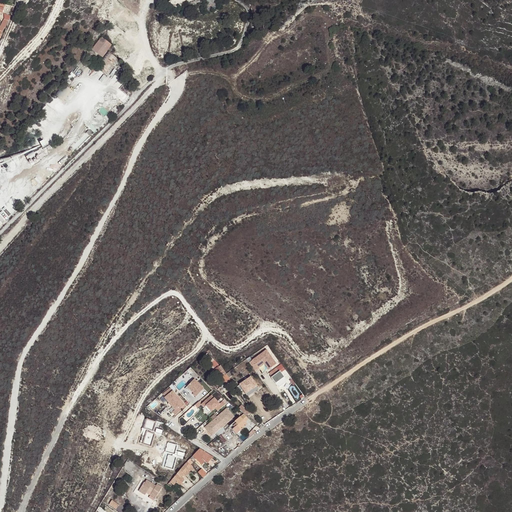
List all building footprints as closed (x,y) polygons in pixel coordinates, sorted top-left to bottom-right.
[(8,9),(3,8),(3,10),(0,10),(0,9),(0,15),(7,18),(8,15),(6,14),(8,9)] [(112,46),(103,39),(101,38),(92,50),(95,53),(103,58),(112,46)] [(119,61),(108,53),(96,68),(107,76),(119,61)] [(54,96),(63,103),(65,104),(74,92),(71,90),(63,84),(54,96)] [(20,154),(17,150),(10,154),(12,158),(20,154)] [(268,353),(253,363),(259,370),(266,366),(270,371),(277,366),(268,353)] [(210,365),(215,361),(210,356),(206,360),(210,365)] [(226,385),(232,380),(230,378),(227,373),(225,371),(223,372),(220,368),(221,368),(220,366),(215,371),(226,385)] [(280,372),(277,368),(270,373),(272,377),(280,372)] [(227,373),(230,378),(234,375),(232,373),(235,371),(234,369),(227,373)] [(287,380),(280,371),(280,372),(272,377),(272,378),(278,386),(286,380),(287,380)] [(249,380),(254,388),(257,386),(251,378),(249,380)] [(194,379),(187,387),(194,393),(193,394),(196,397),(204,389),(194,379)] [(247,393),(254,388),(249,380),(241,385),(247,393)] [(257,386),(254,388),(247,393),(249,396),(251,396),(251,395),(254,393),(255,394),(256,391),(259,389),(257,386)] [(194,393),(187,387),(185,389),(192,396),(193,394),(194,393)] [(173,412),(175,415),(182,409),(181,408),(185,404),(173,391),(165,398),(168,402),(170,400),(171,403),(170,404),(175,410),(173,412)] [(204,407),(205,406),(214,398),(212,395),(201,404),(204,407)] [(214,398),(205,406),(211,412),(215,409),(220,404),(214,398)] [(278,409),(282,407),(277,400),(274,403),(278,409)] [(223,401),(220,404),(215,409),(218,412),(226,405),(223,401)] [(245,413),(248,411),(243,405),(240,408),(245,414),(245,413)] [(215,422),(208,428),(211,431),(209,432),(212,436),(214,434),(217,438),(225,431),(222,427),(234,417),(227,408),(217,417),(220,420),(216,423),(215,422)] [(244,414),(230,427),(236,435),(248,425),(246,423),(249,420),(244,414)] [(217,417),(205,427),(209,432),(211,431),(208,428),(215,422),(216,423),(220,420),(217,417)] [(200,449),(196,452),(204,459),(208,454),(200,449)] [(196,452),(194,455),(203,464),(206,461),(204,459),(196,452)] [(204,459),(206,461),(208,463),(213,457),(208,454),(204,459)] [(180,471),(184,474),(187,470),(190,466),(187,463),(180,471)] [(198,472),(203,477),(207,474),(202,468),(198,472)] [(173,479),(177,482),(180,485),(182,482),(184,480),(181,477),(179,475),(177,474),(173,479)] [(145,482),(141,489),(147,493),(150,489),(154,491),(152,494),(157,497),(163,486),(158,483),(157,485),(147,480),(146,483),(145,482)] [(108,505),(115,510),(118,506),(111,501),(108,505)]
